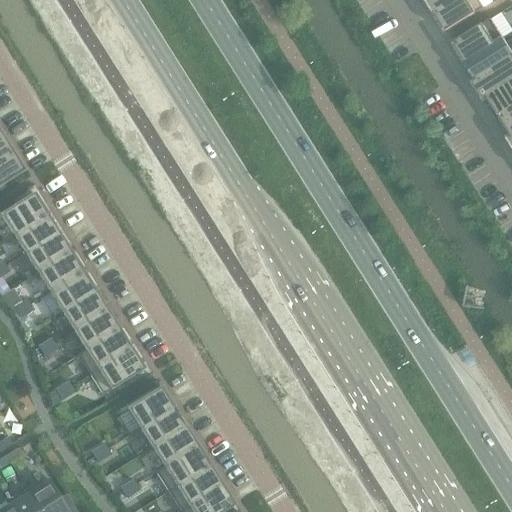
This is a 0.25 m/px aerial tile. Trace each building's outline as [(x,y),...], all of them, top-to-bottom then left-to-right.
[(425,0),(434,14),(457,0),(425,0)] [(479,0),(457,0),(434,14),(446,33),(485,9),(479,0)] [(491,20),(452,44),(465,63),(503,39),(491,20)] [(511,58),(511,53),(503,39),(465,63),(476,82),(511,58)] [(511,58),(476,82),(472,84),(483,103),(488,100),(511,84),(511,58)] [(511,110),(511,84),(488,100),(499,118),(511,110)] [(511,110),(499,118),(511,136),(511,135),(511,110)] [(0,159),(10,153),(12,152),(0,132),(0,159)] [(0,187),(25,172),(12,152),(10,153),(0,159),(0,187)] [(34,194),(1,215),(13,235),(47,214),(34,194)] [(47,214),(13,235),(25,255),(59,233),(47,214)] [(71,253),(59,233),(25,255),(37,274),(71,253)] [(83,272),(71,253),(37,274),(49,293),(83,272)] [(3,262),(0,263),(0,271),(3,276),(9,272),(3,262)] [(83,272),(49,293),(62,313),(95,291),(83,272)] [(108,311),(95,291),(62,313),(74,332),(108,311)] [(27,301),(21,305),(27,315),(33,310),(27,301)] [(21,305),(14,309),(20,319),(27,315),(21,305)] [(108,311),(74,332),(86,351),(118,331),(120,330),(108,311)] [(86,351),(78,356),(90,376),(130,350),(132,349),(120,330),(118,331),(86,351)] [(51,339),(45,343),(51,353),(58,349),(51,339)] [(45,343),(38,347),(45,357),(51,353),(45,343)] [(130,350),(90,376),(103,396),(145,369),(132,349),(130,350)] [(69,382),(62,387),(68,397),(75,392),(69,382)] [(62,387),(55,391),(62,401),(68,397),(62,387)] [(161,388),(127,409),(140,429),(172,409),(174,408),(161,388)] [(186,427),(174,408),(172,409),(140,429),(152,449),(184,428),(186,427)] [(184,428),(152,449),(164,467),(155,472),(156,473),(198,447),(186,427),(184,428)] [(8,438),(0,443),(0,447),(2,451),(12,445),(8,438)] [(104,445),(98,449),(104,459),(111,455),(104,445)] [(168,492),(210,466),(198,447),(156,473),(168,492)] [(98,449),(91,453),(98,463),(104,459),(98,449)] [(15,450),(6,456),(10,463),(20,457),(15,450)] [(6,456),(0,460),(0,469),(10,463),(6,456)] [(210,466),(168,492),(180,511),(222,485),(210,466)] [(66,511),(46,478),(27,490),(40,511),(66,511)] [(133,481),(127,485),(133,495),(140,490),(133,481)] [(127,485),(120,489),(127,499),(133,495),(127,485)] [(222,485),(180,511),(224,511),(235,505),(222,485)] [(40,511),(27,490),(8,502),(14,511),(40,511)] [(14,511),(8,502),(10,506),(0,511),(14,511)]
